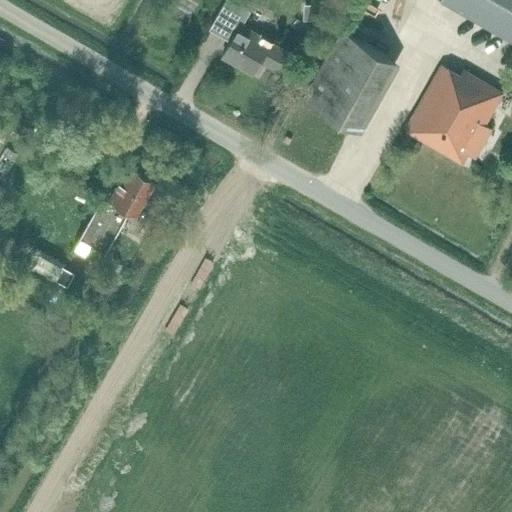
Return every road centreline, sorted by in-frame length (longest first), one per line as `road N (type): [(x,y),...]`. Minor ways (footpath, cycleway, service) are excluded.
road 1 (unclassified): [(511,305),(0,8)]
road 2 (track): [(37,511),(247,151)]
